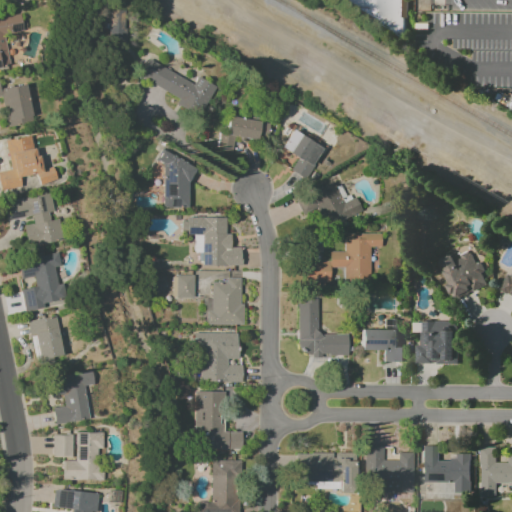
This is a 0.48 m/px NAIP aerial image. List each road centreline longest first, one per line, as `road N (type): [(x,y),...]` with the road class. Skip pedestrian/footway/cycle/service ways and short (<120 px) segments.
road 1 (residential): [(253,194),(268,241),(267,511)]
road 2 (residential): [(269,428),(301,426),(318,415),(511,416)]
road 3 (residential): [(511,393),(320,393),(300,382),(269,381)]
road 4 (residential): [(0,366),(18,452),(16,511)]
